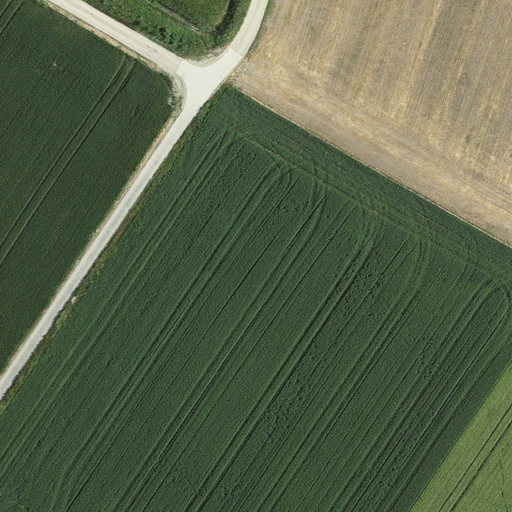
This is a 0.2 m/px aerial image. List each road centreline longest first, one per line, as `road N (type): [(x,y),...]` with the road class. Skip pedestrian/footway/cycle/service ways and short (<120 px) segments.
road 1 (track): [(219,68),(0,392)]
road 2 (track): [(102,0),(219,68)]
